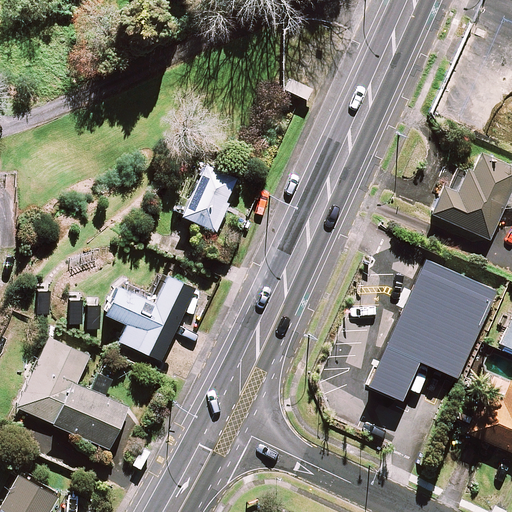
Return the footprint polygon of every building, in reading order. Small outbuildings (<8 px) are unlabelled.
[(511,114),(510,119),(499,143),(511,149),(511,114)] [(511,169),(478,154),(470,171),(467,169),(456,193),(441,187),(429,214),(488,240),(503,206),(511,210),(511,169)] [(238,181),(203,165),(179,216),(215,232),(238,181)] [(192,289),(164,276),(153,302),(116,285),(103,314),(126,324),(118,341),(160,360),(192,289)] [(448,297),(418,284),(370,389),(400,402),(448,297)] [(511,313),(499,346),(511,351),(511,313)] [(108,449),(127,407),(105,397),(112,381),(95,373),(87,389),(76,384),(89,356),(48,337),(16,407),(108,449)] [(511,382),(510,382),(499,408),(479,400),(465,433),(511,452),(511,382)] [(50,511),(59,496),(18,473),(0,504),(0,511),(50,511)]
